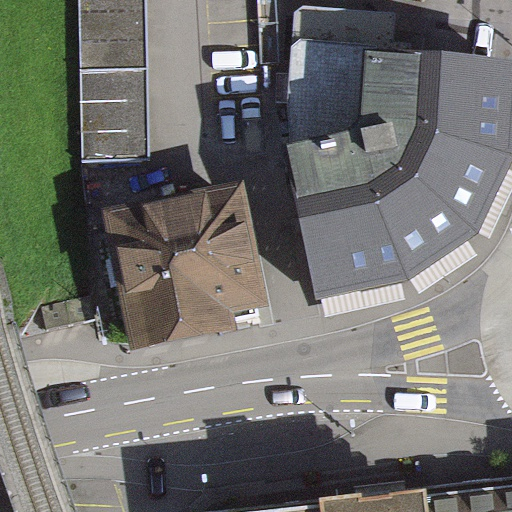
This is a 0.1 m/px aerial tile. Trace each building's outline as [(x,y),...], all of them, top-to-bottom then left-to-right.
[(79,0),(83,163),(149,161),(145,0),(79,0)] [(362,117),(348,135),(283,146),(313,301),(413,282),(473,241),(511,147),(511,110),(511,56),(368,49),(362,117)] [(250,302),(231,194),(103,215),(125,348),(211,333),(207,310),(250,302)] [(511,511),(511,492),(428,501),(429,511),(511,511)] [(429,511),(428,501),(317,511),(429,511)]
